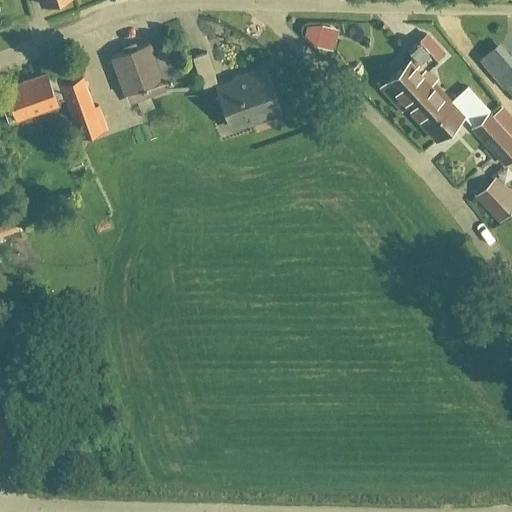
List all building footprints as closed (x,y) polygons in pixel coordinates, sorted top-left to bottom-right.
[(153,39),(113,53),(126,92),(167,77),(158,52),(153,39)] [(481,58),(507,86),(511,80),(511,49),(502,39),(481,58)] [(158,52),(167,77),(178,73),(169,48),(158,52)] [(216,80),(218,80),(207,48),(194,53),(205,84),(216,80)] [(436,138),(465,111),(452,98),(411,55),(383,81),(436,138)] [(216,80),(232,127),(284,108),(268,62),(218,80),(216,80)] [(6,82),(19,117),(61,102),(49,67),(6,82)] [(86,73),(62,81),(81,135),(105,127),(86,73)] [(465,111),(475,123),(491,108),(494,106),(470,81),(452,98),(465,111)] [(473,125),(508,163),(511,158),(511,130),(491,108),(475,123),(473,125)] [(478,195),(502,222),(511,212),(511,190),(499,176),(478,195)] [(0,223),(0,237),(24,229),(20,217),(0,223)]
